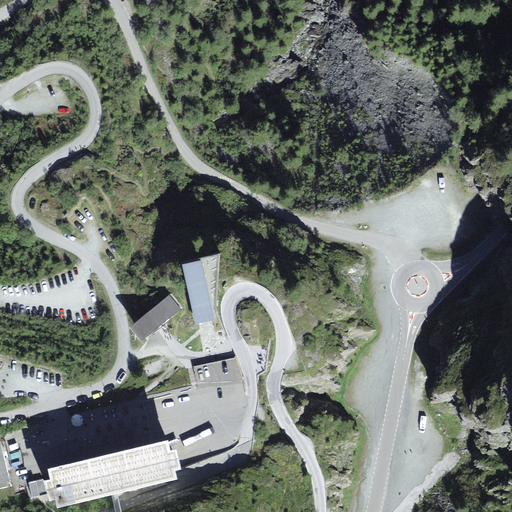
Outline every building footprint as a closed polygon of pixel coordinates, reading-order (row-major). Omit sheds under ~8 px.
[(202,263),(183,268),(195,326),(215,321),(202,263)] [(171,294),(131,330),(142,343),(183,307),(171,294)] [(236,358),(194,367),(199,390),(240,381),(236,358)] [(2,444),(0,444),(0,488),(11,487),(2,444)] [(175,457),(169,458),(167,448),(110,462),(47,476),(50,487),(43,488),(48,507),(54,506),(55,511),(64,511),(116,500),(176,486),(174,478),(180,476),(175,457)]
